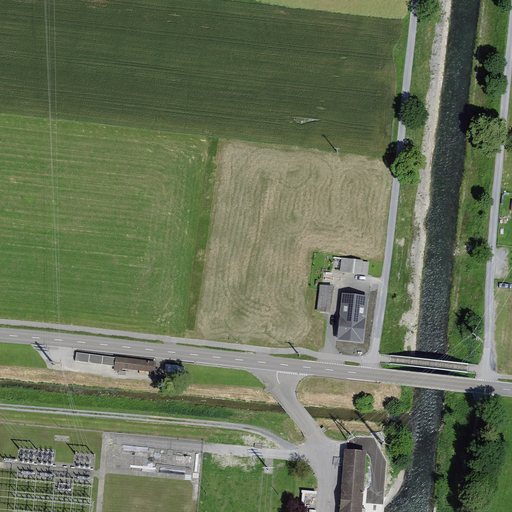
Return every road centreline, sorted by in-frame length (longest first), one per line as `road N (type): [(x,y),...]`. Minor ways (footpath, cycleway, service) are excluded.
road 1 (track): [(416,0),(373,374)]
road 2 (track): [(0,406),(255,427),(297,450),(325,448)]
road 3 (track): [(485,370),(511,50)]
road 4 (tertiary): [(279,363),(0,335)]
road 5 (tertiary): [(483,386),(279,363)]
road 6 (unclassified): [(279,363),(284,395),(325,448),(324,511)]
road 7 (unclassified): [(483,386),(465,511)]
